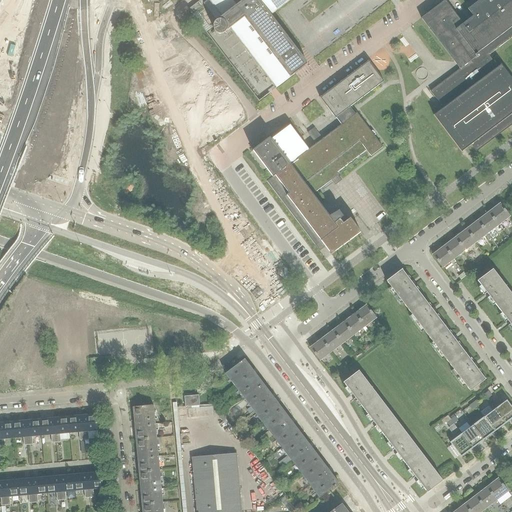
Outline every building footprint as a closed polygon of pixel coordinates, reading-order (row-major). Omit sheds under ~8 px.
[(279,86),(308,64),(269,12),(284,0),(212,0),(224,15),(216,21),(215,22),(215,23),(214,23),(214,24),(213,25),(213,26),(213,27),(213,29),(214,29),(214,30),(215,31),(215,32),(216,33),(217,33),(218,34),(219,34),(220,34),(221,34),(222,34),(223,34),(224,33),(225,33),(230,29),(271,83),(274,81),(279,86)] [(451,126),(466,146),(511,112),(511,85),(489,55),(511,37),(511,0),(480,0),(468,10),(473,17),(463,24),(445,0),(421,18),(460,69),(471,61),(486,81),(440,116),(448,127),(451,126)] [(202,8),(197,2),(188,9),(193,15),(202,8)] [(384,81),(369,60),(320,97),(336,118),(337,118),(342,125),(323,139),(315,128),(309,132),(317,143),(309,149),(291,125),(273,139),(271,138),(254,151),(273,177),(267,181),(321,252),(326,248),(331,255),(361,232),(350,218),(343,223),(340,219),(343,216),(339,210),(326,216),(311,196),(322,187),(331,180),(330,178),(366,149),(371,156),(383,147),(357,113),(351,117),(346,110),(384,81)] [(500,203),(488,212),(499,225),(510,217),(500,203)] [(488,234),(499,225),(488,212),(477,221),(488,234)] [(476,242),(488,234),(477,221),(466,229),(476,242)] [(465,251),(476,242),(466,229),(455,237),(465,251)] [(454,259),(465,251),(455,237),(444,246),(454,259)] [(443,268),(454,259),(444,246),(433,255),(443,268)] [(511,295),(492,269),(477,281),(486,293),(498,308),(511,297),(511,295)] [(386,281),(407,309),(423,297),(402,270),(386,281)] [(407,309),(428,337),(444,325),(423,297),(407,309)] [(511,297),(498,308),(511,326),(511,297)] [(366,305),(354,314),(364,327),(376,318),(366,305)] [(353,335),(364,327),(354,314),(343,322),(353,335)] [(342,344),(353,335),(343,322),(332,331),(342,344)] [(428,337),(449,364),(464,352),(444,325),(428,337)] [(331,352),(342,344),(332,331),(321,339),(331,352)] [(320,361),(331,352),(321,339),(310,348),(320,361)] [(449,364),(470,392),(485,380),(464,352),(449,364)] [(226,374),(244,399),(263,385),(245,360),(226,374)] [(359,371),(344,383),(364,410),(380,399),(359,371)] [(244,399),(263,424),(282,409),(263,385),(244,399)] [(199,395),(184,396),(186,407),(200,405),(199,395)] [(400,426),(380,399),(364,410),(385,438),(400,426)] [(506,423),(511,418),(511,407),(506,400),(506,401),(495,409),(506,423)] [(134,407),(137,439),(156,438),(153,405),(134,407)] [(185,511),(175,408),(172,408),(181,511),(185,511)] [(301,434),(282,409),(263,424),(282,449),(301,434)] [(484,417),(495,432),(506,423),(495,409),(484,417)] [(98,430),(96,414),(82,416),(84,438),(88,438),(88,431),(98,430)] [(84,438),(82,416),(68,417),(70,433),(79,432),(80,438),(84,438)] [(60,434),(70,433),(68,417),(54,418),(56,440),(61,440),(60,434)] [(473,426),(483,440),(495,432),(484,417),(473,426)] [(56,440),(54,418),(40,419),(42,435),(51,435),(52,441),(56,440)] [(32,436),(42,435),(40,419),(26,421),(28,443),(33,442),(32,436)] [(28,443),(26,421),(12,422),(14,438),(23,437),(24,443),(28,443)] [(4,439),(14,438),(12,422),(0,423),(0,441),(0,445),(5,445),(4,439)] [(406,465),(421,454),(400,426),(385,438),(406,465)] [(461,434),(472,449),(483,440),(473,426),(461,434)] [(282,449),(301,473),(320,459),(301,434),(282,449)] [(450,442),(450,443),(461,457),(472,449),(461,434),(450,443),(450,442)] [(159,470),(156,438),(137,439),(140,472),(159,470)] [(241,511),(236,453),(191,458),(196,511),(241,511)] [(442,481),(421,454),(406,465),(427,493),(442,481)] [(339,483),(320,459),(301,473),(319,498),(339,483)] [(140,472),(143,504),(162,502),(159,470),(140,472)] [(103,488),(102,472),(87,473),(90,497),(94,496),(93,489),(103,488)] [(85,497),(90,497),(87,473),(73,475),(75,491),(84,490),(85,497)] [(65,492),(75,491),(73,475),(59,476),(62,499),(66,499),(65,492)] [(59,476),(45,477),(47,493),(56,493),(57,500),(62,499),(59,476)] [(38,494),(47,493),(45,477),(31,478),(34,502),(38,501),(38,494)] [(31,478),(17,480),(19,496),(29,495),(29,502),(34,502),(31,478)] [(498,479),(487,488),(496,500),(508,492),(498,479)] [(10,497),(19,496),(17,480),(3,481),(6,505),(10,504),(10,497)] [(485,509),(496,500),(487,488),(476,496),(485,509)] [(470,511),(481,511),(485,509),(476,496),(465,504),(470,511)] [(284,497),(280,501),(289,511),(293,511),(296,510),(284,497)] [(163,511),(162,502),(143,504),(143,511),(163,511)] [(300,503),(295,508),(299,511),(304,508),(300,503)]
